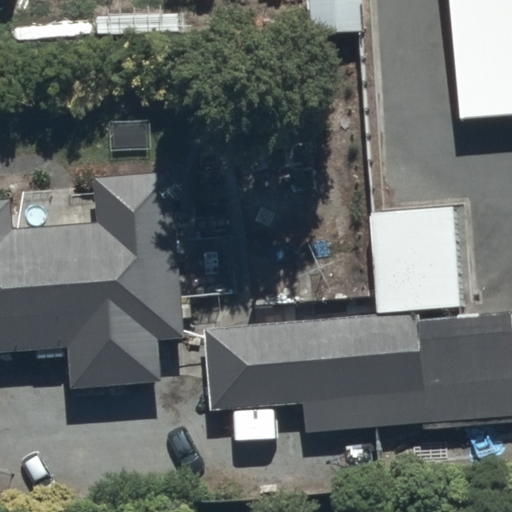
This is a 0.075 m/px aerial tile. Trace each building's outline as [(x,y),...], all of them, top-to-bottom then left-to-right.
[(367,0),(309,0),(310,39),(367,39),(367,0)] [(511,0),(456,0),(467,126),(511,122),(511,0)] [(17,234),(16,204),(0,204),(0,358),(39,357),(39,364),(67,363),(67,353),(71,353),(73,392),(167,388),(166,345),(187,344),(179,178),(100,181),(102,230),(17,234)] [(383,321),(423,318),(468,315),(461,212),(376,218),(383,321)] [(511,318),(423,325),(423,318),(383,321),(210,332),(216,413),(306,407),(308,438),(430,429),(430,436),(511,430),(511,318)]
